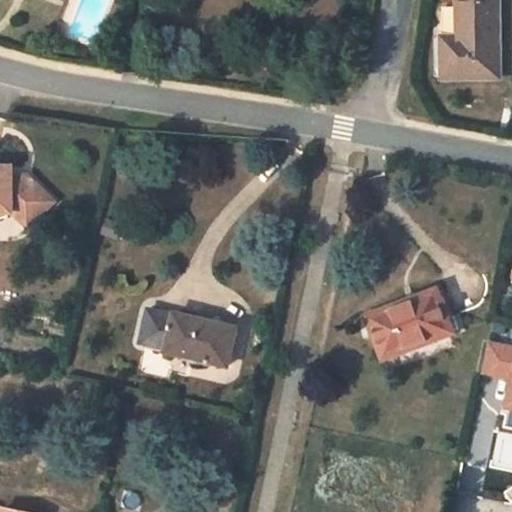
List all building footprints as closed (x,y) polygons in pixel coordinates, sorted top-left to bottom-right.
[(497,0),(458,0),(459,38),(442,38),(442,77),(498,77),(497,0)] [(0,209),(17,210),(29,227),(55,201),(29,175),(0,174),(0,209)] [(435,293),(370,318),(384,358),(450,333),(435,293)] [(230,366),(239,326),(176,313),(175,315),(151,309),(142,343),(168,348),(167,351),(230,366)] [(511,346),(490,342),(483,375),(511,380),(511,383),(507,410),(511,411),(511,346)] [(386,511),(397,462),(367,455),(369,441),(338,434),(328,484),(336,485),(334,496),(330,511),(386,511)] [(334,496),(336,485),(328,484),(326,494),(334,496)]
